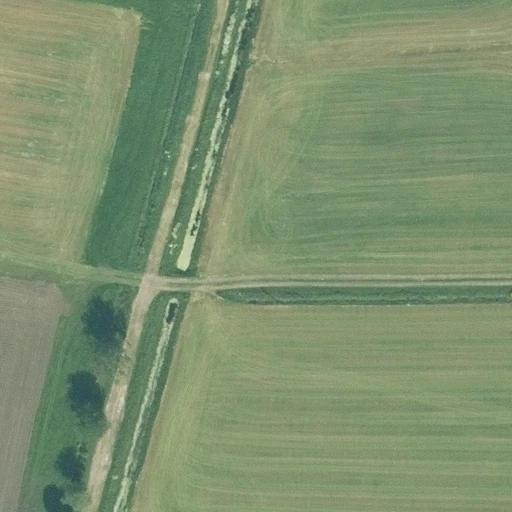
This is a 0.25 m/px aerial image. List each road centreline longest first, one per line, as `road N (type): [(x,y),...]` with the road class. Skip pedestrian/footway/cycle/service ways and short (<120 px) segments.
road 1 (track): [(218,0),(87,511)]
road 2 (track): [(149,278),(511,275)]
